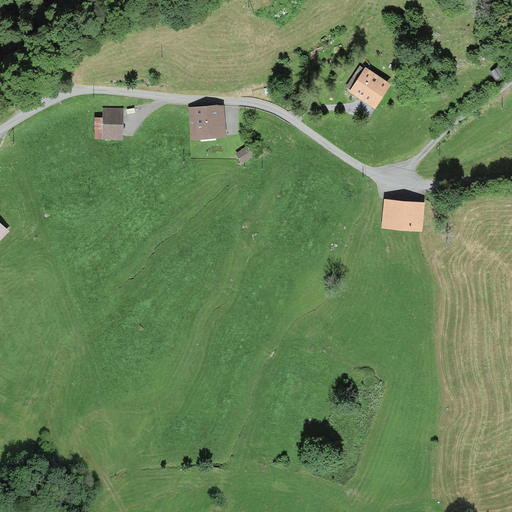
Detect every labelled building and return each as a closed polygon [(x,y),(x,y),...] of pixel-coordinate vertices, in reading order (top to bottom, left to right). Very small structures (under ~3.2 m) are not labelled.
[(360,67),(348,87),(373,103),(386,84),(360,67)] [(194,135),(223,132),(221,106),(191,109),(194,135)] [(96,117),(95,138),(120,139),(121,109),(104,108),(104,118),(96,117)] [(237,153),(242,161),(252,154),(247,146),(237,153)] [(388,224),(416,227),(418,206),(390,203),(388,224)]
